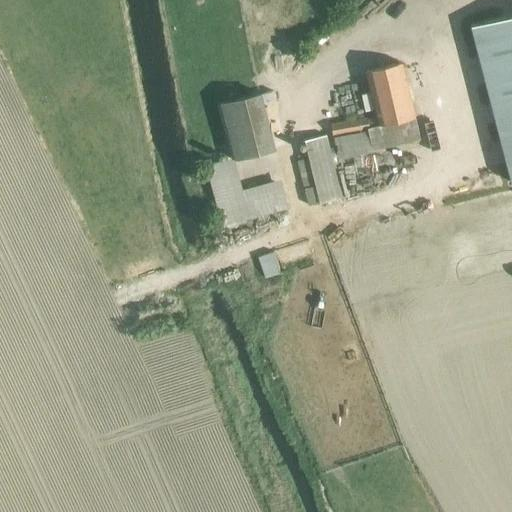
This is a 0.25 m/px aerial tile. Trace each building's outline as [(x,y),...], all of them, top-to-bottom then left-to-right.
[(511,181),(511,16),(470,27),(510,182),(511,181)] [(377,125),(413,117),(400,62),(365,70),(377,125)] [(235,83),(198,93),(214,152),(251,141),(235,83)] [(272,91),(260,94),(262,104),(275,101),(272,91)] [(331,135),(325,137),(333,168),(354,164),(353,155),(369,152),(368,150),(418,138),(413,117),(377,125),(368,126),(369,129),(331,135)] [(331,135),(369,129),(368,126),(367,117),(329,124),(331,135)] [(318,202),(340,197),(333,168),(325,137),(325,135),(303,140),(318,202)] [(287,207),(279,179),(240,188),(232,157),(204,164),(220,225),(248,217),(287,207)] [(270,252),(255,257),(262,278),(277,273),(270,252)]
